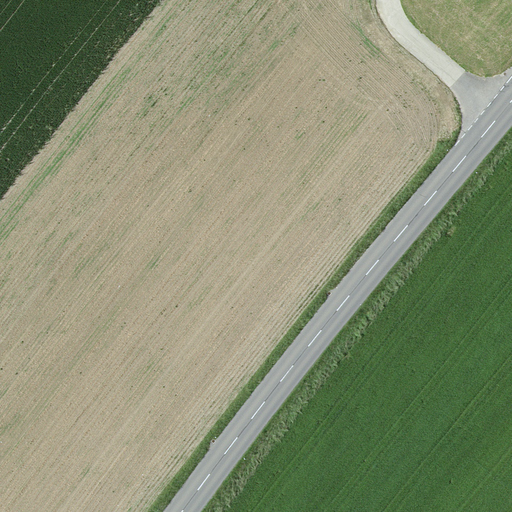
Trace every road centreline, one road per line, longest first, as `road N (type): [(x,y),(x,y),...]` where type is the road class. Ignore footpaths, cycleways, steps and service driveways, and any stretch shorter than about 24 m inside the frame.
road 1 (tertiary): [(499,116),(306,348),(186,511)]
road 2 (unclassified): [(499,116),(404,30),(394,0)]
